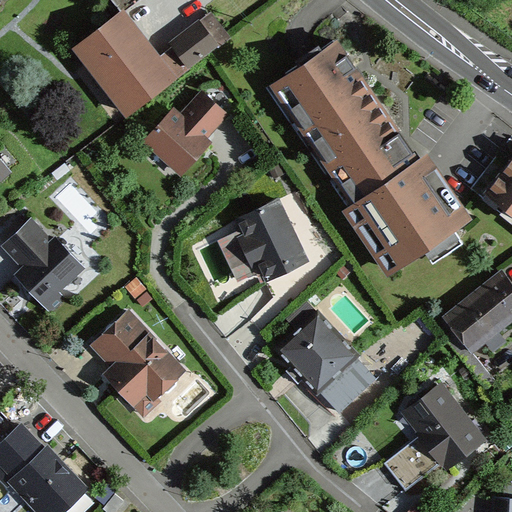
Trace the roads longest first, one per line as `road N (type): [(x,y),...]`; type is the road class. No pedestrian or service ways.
road 1 (residential): [(0,328),(164,506)]
road 2 (secondary): [(511,89),(389,0)]
road 3 (residential): [(255,398),(188,451),(164,506)]
